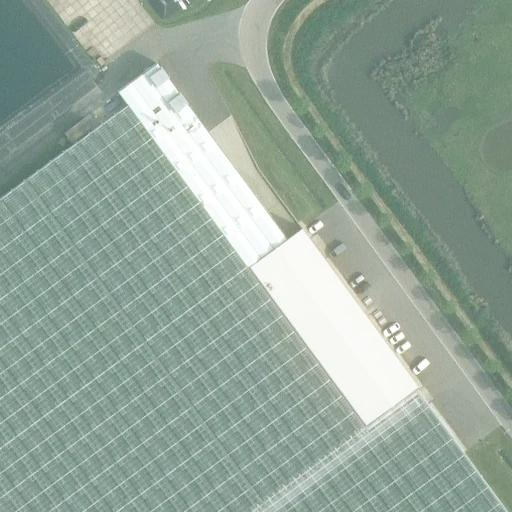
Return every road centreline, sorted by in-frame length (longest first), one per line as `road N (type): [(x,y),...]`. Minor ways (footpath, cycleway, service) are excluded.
road 1 (tertiary): [(511,425),(259,72),(255,31),(267,0)]
road 2 (unknown): [(298,0),(289,54),(304,98),(511,388)]
